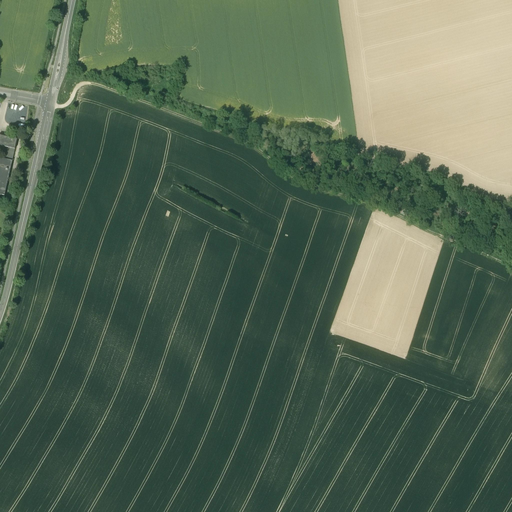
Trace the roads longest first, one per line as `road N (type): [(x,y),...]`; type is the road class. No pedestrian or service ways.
road 1 (track): [(50,104),(65,105),(87,82),(120,91),(237,138),(297,177),(370,199),(511,266)]
road 2 (secondary): [(0,312),(50,104)]
